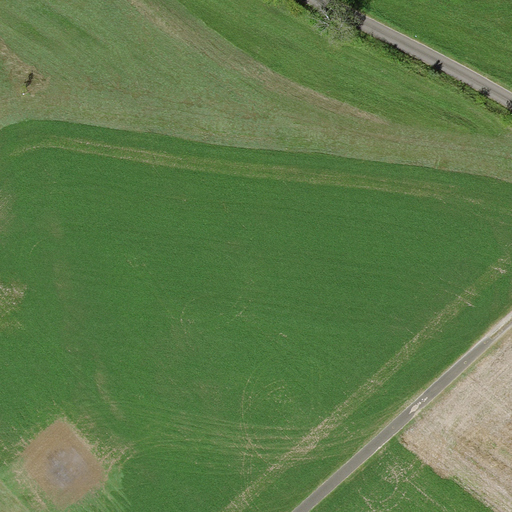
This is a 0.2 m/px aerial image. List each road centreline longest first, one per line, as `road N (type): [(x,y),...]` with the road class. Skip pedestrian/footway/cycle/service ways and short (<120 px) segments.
road 1 (track): [(297,511),(511,318)]
road 2 (track): [(315,0),(511,106)]
